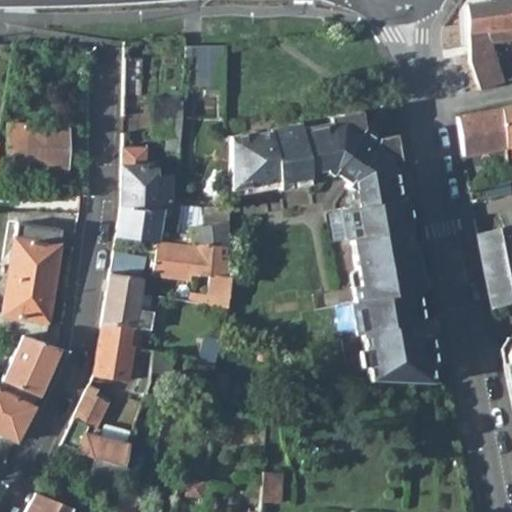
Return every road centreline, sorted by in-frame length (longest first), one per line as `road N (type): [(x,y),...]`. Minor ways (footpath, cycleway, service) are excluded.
road 1 (residential): [(0,511),(79,333),(99,188),(102,42)]
road 2 (residential): [(415,76),(466,331)]
road 3 (residential): [(466,331),(502,511)]
